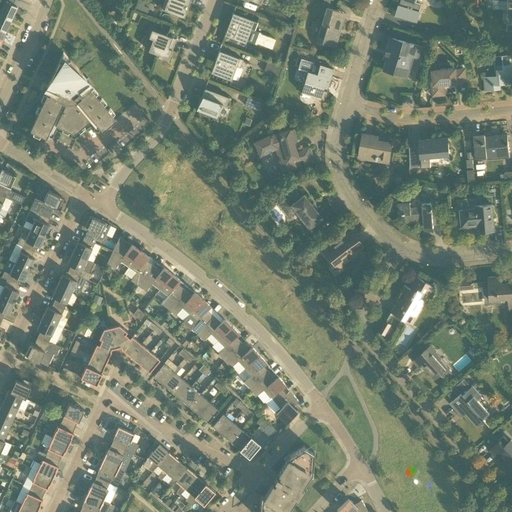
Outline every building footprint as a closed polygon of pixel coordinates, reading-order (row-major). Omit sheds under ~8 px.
[(1,0),(1,1),(0,0),(0,14),(11,20),(17,7),(1,0)] [(191,0),(167,0),(164,10),(160,8),(160,9),(171,13),(170,15),(178,18),(178,16),(185,18),(191,0)] [(401,0),(396,16),(416,22),(421,4),(415,3),(416,0),(401,0)] [(511,0),(492,0),(493,1),(508,1),(507,17),(511,16),(511,0)] [(149,9),(144,6),(136,4),(134,10),(147,15),(149,9)] [(340,13),(341,12),(326,8),(315,44),(322,46),(322,44),(336,48),(344,21),(346,14),(345,14),(345,13),(342,12),(341,13),(340,13)] [(131,12),(123,9),(120,16),(128,20),(131,12)] [(0,29),(5,32),(11,20),(0,14),(0,29)] [(255,31),(258,23),(233,14),(225,34),(232,36),(231,38),(239,41),(239,39),(246,41),(257,45),(257,44),(272,49),(276,40),(261,34),(261,33),(255,31)] [(286,27),(284,33),(292,35),(294,30),(286,27)] [(158,58),(166,61),(168,62),(177,39),(176,39),(152,30),(149,38),(153,40),(148,52),(159,56),(158,58)] [(387,59),(384,70),(408,77),(410,71),(404,69),(409,55),(419,58),(422,47),(391,38),(387,51),(391,52),(389,59),(387,59)] [(243,60),(219,51),(211,71),(218,73),(217,75),(224,78),(225,76),(232,79),(237,67),(240,68),(243,60)] [(30,131),(46,139),(53,124),(74,134),(92,119),(95,123),(102,131),(116,120),(87,85),(89,83),(64,52),(59,61),(47,88),(49,90),(30,131)] [(496,76),(484,77),(485,91),(495,90),(495,89),(501,88),(500,85),(511,83),(511,69),(511,55),(494,56),(496,76)] [(301,60),(299,66),(298,69),(307,72),(301,93),(321,99),(324,87),(328,89),(333,69),(301,59),(301,60)] [(267,63),(265,71),(278,76),(281,68),(267,63)] [(432,85),(433,96),(445,95),(444,84),(456,83),(456,82),(467,81),(466,69),(455,70),(455,69),(433,71),(434,84),(432,85)] [(229,98),(205,89),(197,108),(204,111),(203,113),(210,115),(211,114),(218,116),(219,116),(218,115),(222,104),(226,106),(229,98)] [(259,110),(261,104),(247,99),(245,105),(259,110)] [(302,157),(304,166),(314,163),(309,147),(302,149),(302,151),(296,153),(293,142),(297,141),(293,129),(272,135),(254,143),(260,157),(276,150),(282,172),(296,168),(294,159),(302,157)] [(378,136),(363,134),(359,157),(378,161),(378,158),(389,160),(392,143),(378,140),(378,136)] [(510,158),(509,152),(508,135),(485,137),(485,135),(474,136),(476,159),(487,158),(487,160),(510,158)] [(435,139),(428,139),(428,140),(419,141),(422,168),(431,167),(430,157),(450,155),(448,138),(435,139)] [(117,141),(107,148),(110,152),(114,158),(125,150),(123,148),(117,141)] [(0,195),(6,198),(10,190),(16,176),(12,174),(1,169),(0,171),(0,195)] [(467,183),(475,183),(473,170),(466,171),(467,183)] [(60,205),(63,198),(48,191),(43,202),(35,198),(30,210),(38,214),(49,219),(54,208),(60,211),(62,206),(60,205)] [(311,228),(315,233),(338,216),(329,204),(318,213),(304,196),(301,198),(296,192),(278,205),(288,218),(296,212),(309,229),(311,228)] [(19,194),(15,203),(21,206),(25,197),(19,194)] [(433,225),(440,224),(438,202),(431,203),(422,204),(423,207),(411,209),(410,203),(397,204),(398,215),(405,215),(405,223),(424,221),(425,229),(434,228),(433,225)] [(481,232),(495,231),(492,205),(476,206),(476,209),(460,210),(462,227),(480,226),(481,232)] [(25,221),(33,225),(30,230),(45,237),(51,226),(47,224),(49,219),(38,214),(30,210),(25,221)] [(88,229),(87,231),(84,239),(95,244),(100,234),(106,237),(111,226),(90,216),(87,222),(85,222),(83,227),(88,229)] [(40,248),(45,237),(30,230),(28,236),(22,234),(18,244),(23,247),(34,252),(37,246),(40,248)] [(324,252),(338,269),(349,261),(350,261),(355,257),(353,255),(363,247),(351,232),(324,252)] [(87,260),(95,244),(84,239),(81,244),(78,242),(72,253),(87,260)] [(129,249),(118,241),(107,264),(115,270),(121,262),(129,267),(140,251),(132,245),(129,249)] [(31,258),(34,252),(23,247),(15,264),(30,270),(35,259),(31,258)] [(139,286),(154,266),(146,261),(149,257),(140,251),(129,267),(137,273),(131,281),(139,286)] [(83,270),(87,260),(72,253),(67,264),(71,266),(68,271),(80,276),(89,281),(92,274),(83,270)] [(25,282),(30,270),(15,264),(10,274),(4,272),(2,278),(7,280),(18,285),(21,280),(25,282)] [(160,290),(172,274),(164,268),(161,272),(154,266),(139,286),(146,292),(152,284),(160,290)] [(72,293),(80,276),(68,271),(66,276),(62,275),(57,286),(72,293)] [(185,290),(178,284),(180,281),(172,274),(160,290),(167,296),(161,304),(169,310),(185,290)] [(484,294),(489,294),(490,300),(511,299),(511,308),(511,282),(506,283),(506,279),(499,279),(499,276),(488,277),(489,284),(483,284),(484,294)] [(404,285),(401,291),(406,294),(402,301),(399,299),(391,312),(410,324),(426,297),(431,300),(436,292),(429,288),(431,285),(418,277),(411,289),(404,285)] [(16,291),(18,285),(7,280),(0,295),(0,297),(14,304),(19,293),(16,291)] [(64,309),(72,293),(57,286),(52,297),(56,299),(53,304),(64,309)] [(190,315),(203,300),(195,293),(192,296),(185,290),(169,310),(176,316),(182,308),(190,315)] [(93,301),(101,304),(103,298),(95,295),(93,301)] [(9,315),(14,304),(0,297),(0,317),(3,319),(5,313),(9,315)] [(197,335),(214,316),(208,310),(211,307),(203,300),(190,315),(197,321),(190,329),(197,335)] [(57,325),(64,309),(53,304),(51,309),(47,307),(42,319),(57,325)] [(141,321),(146,315),(138,309),(133,315),(141,321)] [(218,341),(232,327),(224,319),(221,323),(214,316),(197,335),(204,341),(211,334),(218,341)] [(49,342),(57,325),(42,319),(37,330),(40,331),(38,337),(49,342)] [(154,331),(157,327),(157,326),(151,322),(148,326),(153,330),(154,331)] [(77,332),(84,336),(88,327),(81,323),(77,332)] [(90,341),(97,345),(111,352),(112,351),(111,351),(112,349),(112,350),(116,349),(112,328),(104,329),(97,326),(90,341)] [(121,349),(122,349),(132,337),(132,336),(132,337),(127,333),(119,326),(112,328),(116,349),(120,348),(120,347),(122,348),(121,349)] [(224,361),(243,344),(236,337),(239,334),(232,327),(218,341),(225,348),(218,355),(224,361)] [(53,343),(49,342),(38,337),(34,346),(28,344),(26,349),(28,349),(25,356),(39,363),(40,363),(48,367),(54,353),(57,354),(60,347),(53,344),(53,343)] [(131,357),(142,344),(132,337),(122,349),(131,357)] [(171,347),(175,343),(170,338),(166,342),(171,347)] [(140,365),(151,352),(142,344),(131,357),(140,365)] [(245,369),(259,355),(252,347),(249,351),(243,344),(224,361),(231,368),(238,362),(245,369)] [(106,363),(111,352),(97,345),(91,356),(106,363)] [(441,359),(430,346),(413,361),(419,367),(422,364),(431,374),(430,375),(431,375),(433,373),(437,378),(442,374),(443,375),(444,374),(449,370),(440,360),(441,359)] [(184,358),(188,354),(182,350),(179,353),(184,358)] [(140,365),(149,373),(160,360),(151,352),(140,365)] [(188,354),(184,358),(189,363),(193,359),(188,354)] [(250,390),(269,373),(263,366),(267,363),(259,355),(245,369),(251,376),(244,383),(250,390)] [(101,373),(106,363),(91,356),(87,366),(86,366),(102,374),(102,373),(101,373)] [(163,384),(173,371),(164,363),(153,376),(163,384)] [(203,374),(208,369),(204,365),(199,370),(203,374)] [(97,385),(102,374),(86,366),(81,376),(64,368),(60,375),(80,384),(83,379),(97,385)] [(454,376),(449,370),(444,374),(449,380),(454,376)] [(172,392),(182,379),(173,371),(163,384),(172,392)] [(270,398),(271,398),(281,389),(286,386),(279,377),(275,380),(269,373),(250,390),(256,397),(264,391),(270,398)] [(181,399),(192,387),(182,379),(172,392),(181,399)] [(16,380),(11,392),(23,398),(25,399),(31,387),(30,387),(32,384),(24,380),(22,383),(16,380)] [(460,392),(466,386),(462,381),(455,387),(456,388),(460,392)] [(220,390),(223,387),(218,382),(215,386),(220,390)] [(453,400),(450,403),(459,413),(463,410),(466,413),(466,414),(478,428),(486,420),(485,418),(490,414),(478,400),(482,397),(478,392),(473,386),(463,395),(461,393),(461,394),(453,400)] [(190,407),(201,395),(192,387),(181,399),(190,407)] [(223,387),(220,390),(225,395),(228,391),(223,387)] [(281,389),(271,398),(281,410),(277,414),(286,423),(297,411),(292,407),(299,402),(291,392),(286,395),(281,389)] [(18,408),(23,398),(11,392),(8,391),(3,401),(18,408)] [(199,415),(210,402),(201,395),(190,407),(199,415)] [(0,413),(13,419),(18,408),(3,401),(0,408),(0,413)] [(210,402),(199,415),(209,423),(219,410),(210,402)] [(242,410),(245,406),(240,402),(237,406),(242,410)] [(65,416),(62,421),(75,428),(78,422),(79,423),(79,422),(80,419),(81,419),(85,411),(79,408),(80,407),(78,405),(77,405),(75,405),(74,406),(69,403),(63,415),(65,416)] [(245,406),(242,410),(247,415),(250,411),(245,406)] [(40,418),(48,422),(51,416),(43,412),(40,418)] [(0,426),(8,430),(13,419),(0,413),(0,426)] [(222,434),(232,422),(223,414),(213,426),(222,434)] [(261,425),(259,428),(272,439),(274,437),(278,432),(265,420),(261,425)] [(72,433),(75,428),(62,421),(59,427),(58,426),(53,437),(69,445),(74,434),(72,433)] [(231,442),(242,429),(232,422),(222,434),(231,442)] [(131,442),(134,434),(133,434),(118,427),(115,435),(114,439),(112,444),(125,451),(132,454),(134,455),(138,446),(136,444),(131,442)] [(240,450),(251,437),(251,436),(250,437),(242,429),(231,442),(240,449),(239,450),(240,450)] [(511,470),(511,440),(509,442),(504,436),(499,440),(500,441),(491,449),(499,459),(502,457),(504,460),(503,461),(511,470)] [(49,449),(46,455),(60,461),(62,456),(63,456),(69,445),(53,437),(47,449),(49,449)] [(251,437),(240,450),(249,458),(260,445),(251,437)] [(123,456),(125,451),(112,444),(109,450),(107,453),(106,453),(103,460),(119,468),(122,461),(122,460),(123,456)] [(152,473),(158,466),(169,452),(169,453),(160,445),(149,457),(154,462),(149,470),(152,473)] [(261,496),(259,511),(287,511),(295,499),(300,502),(307,492),(302,489),(310,475),(312,477),(315,453),(314,453),(305,447),(304,447),(284,459),(286,461),(278,474),(274,471),(267,481),(272,484),(264,498),(261,496)] [(39,451),(34,461),(35,461),(40,464),(37,471),(53,478),(58,467),(57,466),(60,461),(46,455),(39,451)] [(162,480),(168,473),(167,473),(178,460),(169,452),(158,466),(163,470),(158,477),(162,480)] [(125,471),(119,468),(103,460),(99,468),(100,468),(98,472),(99,472),(96,478),(110,484),(118,487),(125,471)] [(171,488),(176,482),(176,481),(187,468),(178,461),(179,460),(178,460),(167,473),(168,473),(172,478),(167,485),(171,488)] [(186,489),(197,476),(187,468),(176,481),(176,482),(181,486),(177,493),(180,496),(186,489)] [(151,473),(147,469),(142,474),(147,478),(151,473)] [(48,489),(53,478),(37,471),(32,482),(33,482),(31,488),(44,494),(47,489),(48,489)] [(197,476),(186,489),(191,493),(186,501),(189,503),(206,484),(206,483),(205,484),(196,476),(197,476)] [(91,486),(87,494),(103,501),(110,504),(113,497),(107,494),(106,493),(108,490),(107,489),(110,484),(96,478),(94,483),(93,483),(91,486)] [(206,484),(189,503),(192,506),(198,500),(204,505),(215,491),(206,484)] [(22,504),(38,511),(41,504),(42,501),(43,501),(43,500),(41,500),(44,494),(31,488),(28,493),(27,493),(22,504)] [(83,505),(81,511),(83,511),(96,511),(97,511),(98,511),(99,508),(100,508),(107,511),(110,504),(103,501),(87,494),(84,501),(83,505)] [(367,511),(362,501),(354,505),(349,499),(337,511),(338,511),(367,511)]
